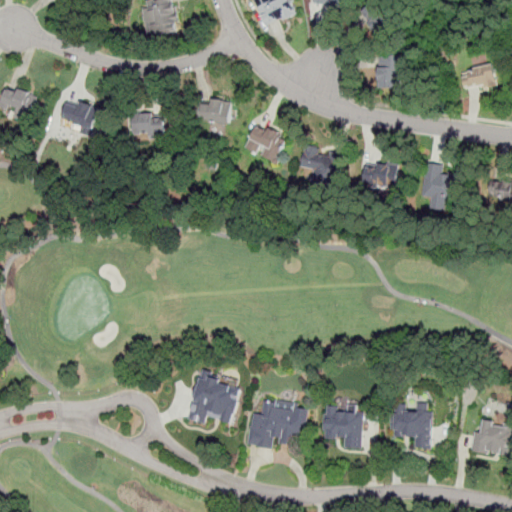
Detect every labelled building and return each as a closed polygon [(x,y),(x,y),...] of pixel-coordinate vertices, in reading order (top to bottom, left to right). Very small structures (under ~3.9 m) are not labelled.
[(169,0),(170,6),(173,6),(175,21),(153,24),(150,5),(154,5),(153,0),(169,0)] [(270,0),(285,0),(293,14),(285,18),(285,17),(280,20),(279,17),(265,24),(252,0),(267,0),(268,1),(270,0)] [(345,0),(344,12),(333,11),(334,6),(328,6),(329,3),(315,2),(315,0),(345,0)] [(373,4),(380,13),(381,11),(387,19),(396,12),(402,20),(380,37),(368,22),(372,19),(365,10),(373,4)] [(402,88),(380,89),(380,67),(384,67),(384,56),(404,56),(405,78),(402,78),(402,88)] [(490,84),(478,87),(478,86),(471,87),(470,86),(466,87),(464,78),(470,76),(468,71),(494,64),(497,78),(488,80),(490,84)] [(32,92),(31,95),(39,97),(30,122),(15,117),(19,107),(10,104),(8,110),(2,108),(8,90),(10,91),(11,89),(20,93),(21,89),(32,92)] [(95,105),(94,107),(101,109),(93,130),(75,124),(76,123),(64,118),(70,102),(81,106),(83,101),(95,105)] [(233,103),(231,124),(212,122),(211,122),(212,119),(200,118),(201,103),(213,104),(213,101),(233,103)] [(144,113),(144,115),(156,114),(156,119),(165,119),(166,139),(151,140),(150,132),(134,133),(133,114),(144,113)] [(260,127),(268,132),(270,128),(289,139),(278,157),(281,159),(277,165),(262,155),(266,148),(261,145),(257,153),(247,147),(252,140),(251,139),(257,128),(260,129),(260,127)] [(330,156),(331,151),(346,154),(338,188),(313,183),(316,170),(302,167),(307,146),(321,149),(320,154),(330,156)] [(400,164),(396,196),(382,194),(383,187),(379,187),(379,190),(364,188),(367,167),(380,169),(381,161),(400,164)] [(444,174),(465,177),(461,201),(453,200),(453,202),(448,201),(446,212),(431,209),(433,197),(423,196),(428,163),(445,166),(444,174)] [(511,182),(511,199),(495,197),(496,193),(491,192),(493,183),(499,184),(499,180),(511,182)] [(209,377),(217,379),(218,375),(233,379),(231,388),(236,390),(233,402),(234,402),(230,416),(229,415),(226,424),(216,422),(217,420),(204,417),(202,424),(186,420),(197,378),(198,378),(200,370),(210,373),(209,377)] [(266,400),(276,402),(277,401),(300,405),(300,409),(310,411),(304,443),(298,441),(297,446),(281,443),(281,438),(276,437),(274,450),(258,447),(258,446),(249,444),(255,413),(263,414),(266,400)] [(438,406),(437,452),(427,451),(427,450),(420,450),(421,440),(399,439),(400,432),(397,432),(398,416),(400,416),(401,406),(412,407),(412,413),(422,413),(423,405),(438,406)] [(357,406),(357,413),(365,413),(363,449),(346,448),(346,438),(338,438),(338,440),(326,439),(326,432),(324,432),(326,415),(328,415),(328,407),(340,407),(340,412),(349,413),(349,406),(357,406)] [(495,426),(506,428),(507,424),(511,425),(511,450),(510,458),(492,453),(491,455),(473,451),(476,432),(481,433),(484,420),(495,422),(495,426)]
